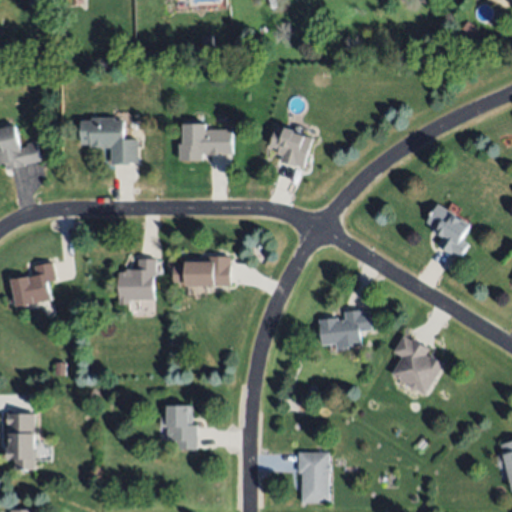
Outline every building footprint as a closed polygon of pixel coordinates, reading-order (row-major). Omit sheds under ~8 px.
[(212,47),(202,48),(201,36),(211,35),(212,47)] [(138,139),(138,161),(129,161),(129,165),(111,165),(111,147),(89,147),(89,145),(81,145),(81,120),(92,120),(92,117),(113,117),(113,120),(123,120),(123,139),(138,139)] [(232,130),(232,155),(203,154),(202,160),(178,159),(179,142),(183,143),(183,123),(206,124),(206,129),(232,130)] [(40,160),(5,170),(4,163),(0,163),(0,128),(14,124),(20,148),(27,146),(26,143),(35,141),(40,160)] [(313,136),(306,167),(282,161),(283,156),(278,154),(280,149),(271,147),(275,129),(283,130),(283,128),(313,136)] [(471,224),(463,239),(470,243),(461,258),(436,244),(443,233),(427,223),(438,204),(471,224)] [(233,252),(234,285),(188,286),(188,279),(173,280),(173,266),(186,265),(185,259),(194,259),(194,253),(233,252)] [(154,300),(128,300),(128,303),(117,303),(118,272),(126,272),(126,269),(138,269),(138,257),(154,258),(154,300)] [(50,299),(17,307),(11,280),(35,274),(33,266),(52,262),(56,279),(46,281),(50,299)] [(321,344),(318,320),(337,317),(338,321),(345,321),(344,311),(362,309),(362,312),(370,311),(372,330),(360,331),(362,346),(336,349),(335,343),(321,344)] [(392,374),(402,356),(394,351),(404,335),(413,340),(414,339),(429,348),(426,354),(431,357),(432,356),(444,363),(426,394),(392,374)] [(66,363),(65,376),(55,375),(56,362),(66,363)] [(167,406),(189,405),(190,425),(197,425),(198,449),(178,450),(178,441),(168,441),(168,427),(160,427),(160,416),(167,416),(167,406)] [(34,413),(35,433),(33,433),(34,459),(36,459),(36,470),(15,470),(15,460),(9,460),(8,426),(6,426),(6,414),(34,413)] [(511,441),(511,487),(500,445),(511,441)] [(328,452),(328,503),(302,503),(301,472),(298,472),(297,452),(328,452)]
